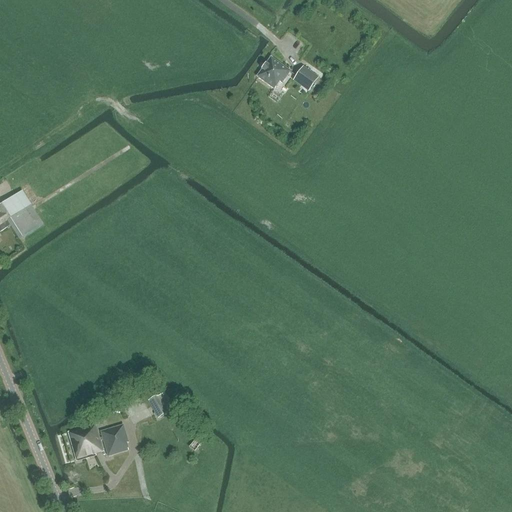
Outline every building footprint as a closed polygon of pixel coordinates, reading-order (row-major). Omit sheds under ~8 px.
[(286,32),(281,39),(289,44),(294,38),(286,32)] [(258,78),(274,90),(280,83),(282,85),(290,73),(291,72),(272,59),(271,58),(270,59),(266,65),(265,66),(266,66),(263,70),(262,70),(262,71),(258,77),(257,77),(257,78),(258,79),(258,78)] [(297,77),(297,78),(311,88),(318,78),(304,68),(297,77)] [(43,225),(34,210),(23,192),(0,206),(0,233),(10,226),(20,241),(43,225)] [(165,393),(162,394),(152,400),(162,417),(172,412),(171,410),(174,409),(165,393)] [(68,433),(70,440),(76,462),(98,456),(98,455),(103,453),(103,452),(105,451),(106,458),(129,452),(127,444),(129,443),(124,425),(99,433),(96,425),(68,433)]
